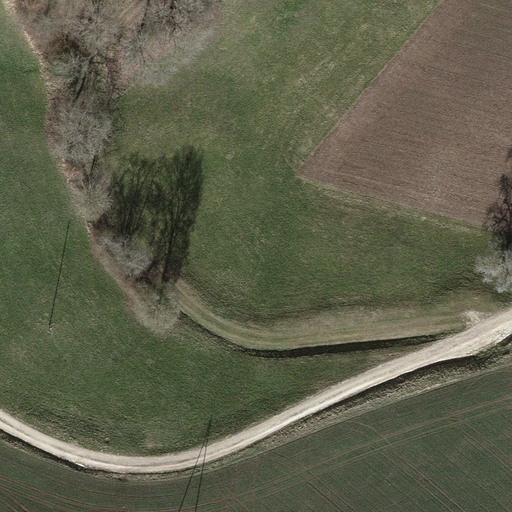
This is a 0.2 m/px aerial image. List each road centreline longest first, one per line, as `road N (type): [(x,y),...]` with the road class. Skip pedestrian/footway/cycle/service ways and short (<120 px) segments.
road 1 (track): [(489,327),(462,315),(415,327),(266,339),(201,316),(158,285),(112,214),(79,126),(85,61),(109,23),(143,0)]
road 2 (track): [(511,316),(197,458),(111,464),(60,449),(0,416)]
